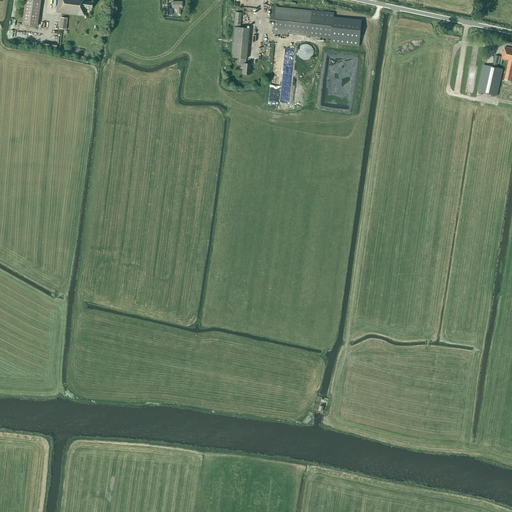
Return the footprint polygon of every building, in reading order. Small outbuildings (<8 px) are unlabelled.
[(40,0),(25,0),(22,24),(37,26),(40,0)] [(85,8),(92,9),(93,3),(86,2),(86,0),(57,0),(56,13),(84,16),(85,8)] [(172,8),(177,8),(177,15),(180,15),(180,8),(183,8),(182,2),(172,2),(172,8)] [(310,11),(271,6),(269,21),(274,21),(273,33),(288,35),(288,34),(316,37),(331,38),(334,12),(310,10),(310,11)] [(249,29),(240,28),(241,13),(235,12),(234,24),(234,27),(233,27),(231,57),(239,58),(239,65),(242,65),(242,74),(250,75),(251,64),(245,64),(246,59),(249,29)] [(297,51),(297,52),(297,53),(298,53),(298,54),(298,55),(298,56),(299,56),(299,57),(300,57),(300,58),(301,58),(302,59),(303,59),(304,59),(304,60),(305,60),(306,60),(307,59),(308,59),(309,59),(310,58),(311,58),(311,57),(312,56),(313,55),(313,54),(313,53),(313,52),(313,51),(313,50),(313,49),(313,48),(312,48),(312,47),(311,46),(310,45),(309,45),(309,44),(308,44),(307,44),(306,44),(305,44),(304,44),(303,44),(302,44),(301,45),(300,46),(299,46),(299,47),(298,48),(298,49),(298,50),(297,50),(297,51)] [(504,51),(503,50),(502,57),(495,56),(492,65),(497,66),(497,64),(501,64),(502,60),(508,61),(504,80),(510,82),(511,74),(511,48),(505,47),(504,51)] [(477,91),(497,96),(503,69),(483,65),(477,91)]
